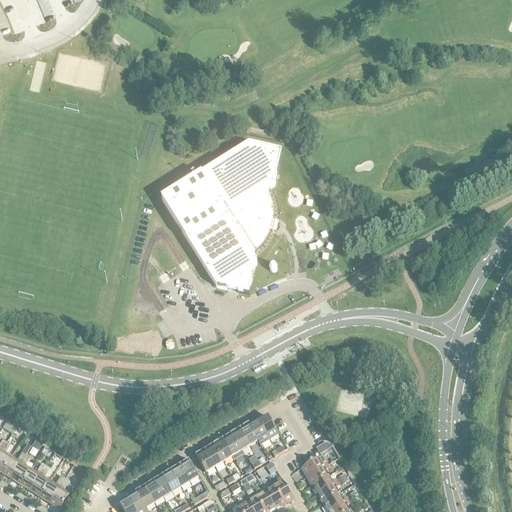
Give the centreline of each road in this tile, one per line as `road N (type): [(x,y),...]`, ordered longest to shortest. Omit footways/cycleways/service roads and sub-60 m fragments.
road 1 (residential): [(0,352),(95,381),(168,386),(206,378),(343,319)]
road 2 (residential): [(124,495),(281,403)]
road 3 (tertiary): [(452,347),(442,434),(453,511)]
road 4 (tertiary): [(469,511),(462,415),(475,350)]
road 5 (tertiary): [(511,222),(454,311),(430,322)]
